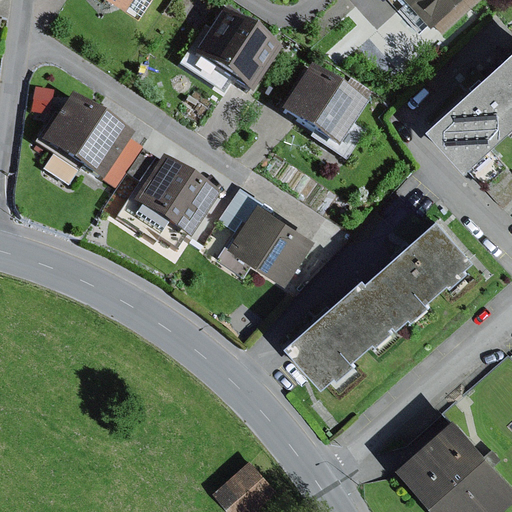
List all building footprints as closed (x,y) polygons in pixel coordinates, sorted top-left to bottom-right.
[(130,0),(89,0),(117,19),(130,0)] [(392,0),(404,13),(419,0),(392,0)] [(419,0),(404,13),(425,38),(469,0),(419,0)] [(273,57),(208,17),(180,63),(244,103),(273,57)] [(511,57),(432,132),(505,210),(511,204),(511,180),(490,157),(511,136),(511,57)] [(357,114),(297,77),(270,119),(330,157),(357,114)] [(125,145),(60,104),(32,149),(96,190),(125,145)] [(211,206),(139,159),(112,200),(183,247),(211,206)] [(309,246),(234,204),(208,249),(282,291),(309,246)] [(443,224),(367,289),(405,334),(481,269),(443,224)] [(367,289),(289,356),(327,400),(405,334),(367,289)] [(445,428),(388,474),(419,511),(495,511),(506,503),(445,428)] [(248,462),(212,491),(229,511),(252,511),(274,495),(248,462)]
